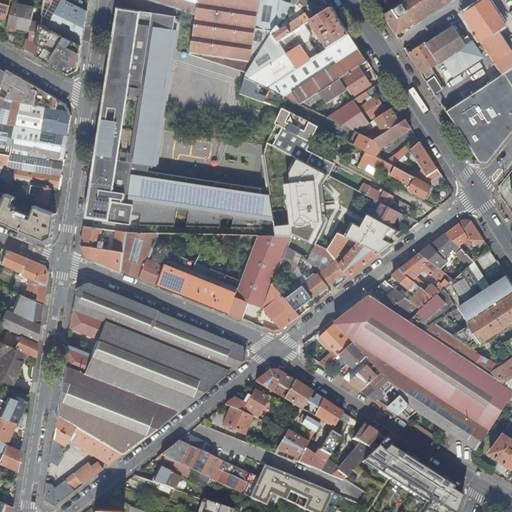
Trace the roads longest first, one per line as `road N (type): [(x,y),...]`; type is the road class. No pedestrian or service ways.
road 1 (unclassified): [(273,352),(63,511)]
road 2 (unclassified): [(273,352),(478,193)]
road 3 (tertiary): [(25,511),(63,262)]
road 4 (unclassified): [(480,483),(273,352)]
road 5 (secondary): [(478,193),(350,0)]
road 6 (residential): [(63,262),(273,352)]
road 7 (tertiary): [(63,262),(87,100)]
